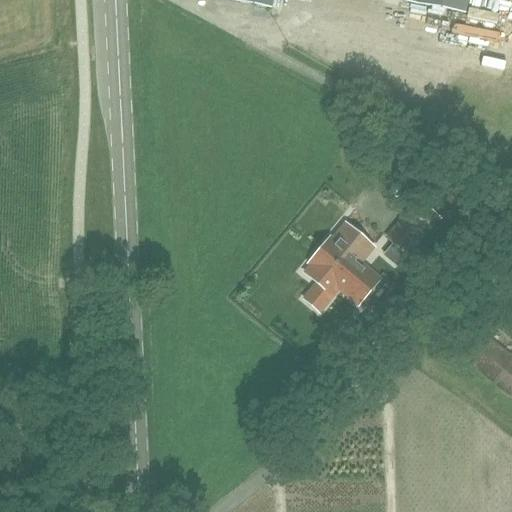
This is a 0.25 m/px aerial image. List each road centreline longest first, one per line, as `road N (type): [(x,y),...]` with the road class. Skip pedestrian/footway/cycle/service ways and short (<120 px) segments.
road 1 (tertiary): [(134,511),(112,0)]
road 2 (track): [(213,511),(511,264)]
road 3 (track): [(511,184),(260,47)]
